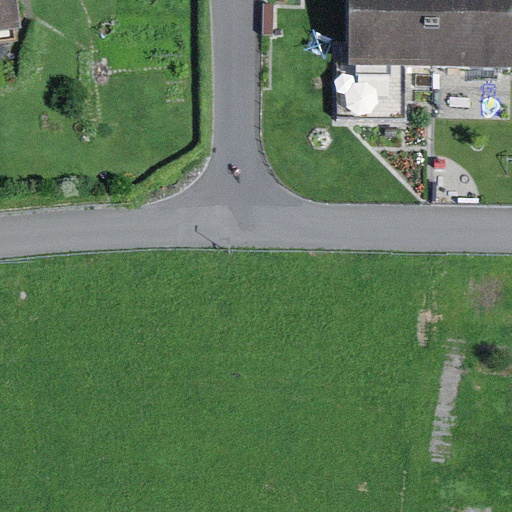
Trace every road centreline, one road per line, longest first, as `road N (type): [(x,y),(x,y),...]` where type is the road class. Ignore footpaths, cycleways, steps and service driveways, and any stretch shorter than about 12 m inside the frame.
road 1 (unclassified): [(248,220),(511,229)]
road 2 (unclassified): [(0,240),(248,220)]
road 3 (residential): [(248,0),(248,220)]
